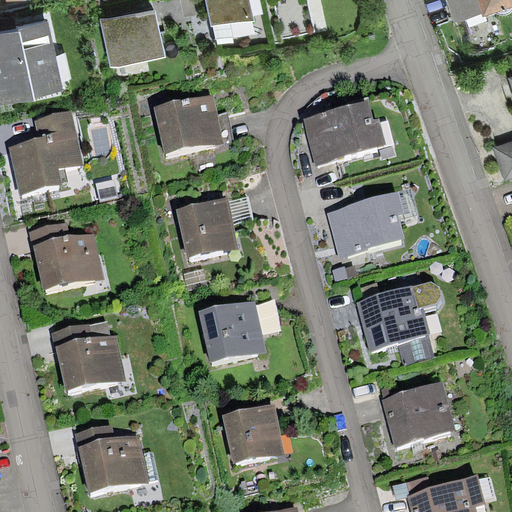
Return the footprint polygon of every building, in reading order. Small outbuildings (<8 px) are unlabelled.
[(309,31),(302,0),(200,0),(211,51),(309,31)] [(511,0),(444,0),(447,7),(467,0),(475,0),(482,18),(511,6),(511,0)] [(149,7),(95,20),(106,66),(160,54),(149,7)] [(46,21),(0,30),(0,103),(61,91),(46,21)] [(511,74),(504,77),(511,99),(511,137),(489,146),(502,181),(511,177),(511,74)] [(206,101),(153,114),(166,164),(219,150),(206,101)] [(376,126),(368,128),(363,109),(297,125),(309,174),(375,158),(375,157),(383,155),(376,126)] [(67,116),(31,125),(36,147),(7,154),(18,202),(60,193),(56,177),(80,171),(67,116)] [(390,201),(324,217),(336,266),(402,250),(397,230),(404,228),(397,200),(390,201)] [(222,205),(169,219),(182,269),(235,255),(222,205)] [(91,239),(67,245),(62,223),(26,231),(31,253),(27,254),(39,304),(102,290),(91,239)] [(381,301),(382,303),(354,310),(368,361),(395,353),(400,370),(432,362),(420,317),(436,313),(431,293),(414,297),(413,293),(381,301)] [(248,306),(196,319),(209,369),(261,355),(248,306)] [(116,339),(92,344),(87,322),(51,331),(56,353),(52,353),(64,404),(127,389),(116,339)] [(443,387),(383,402),(395,450),(456,435),(443,387)] [(269,408),(216,422),(229,472),(282,458),(269,408)] [(140,443),(116,448),(111,426),(74,434),(79,456),(76,457),(87,508),(151,493),(140,443)] [(479,478),(407,497),(410,511),(482,511),(488,510),(479,478)]
